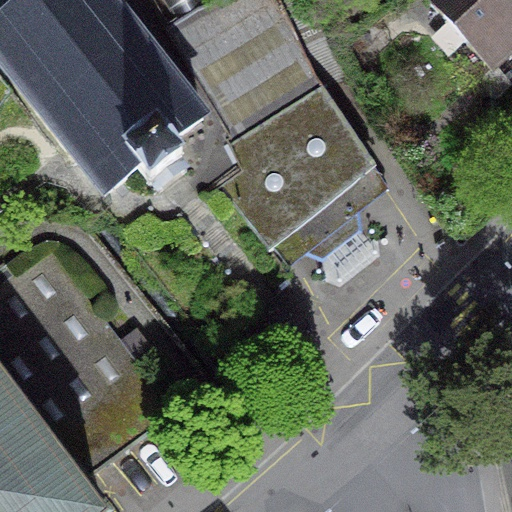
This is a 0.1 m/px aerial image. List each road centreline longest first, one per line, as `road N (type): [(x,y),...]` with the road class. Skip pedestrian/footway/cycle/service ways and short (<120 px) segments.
road 1 (residential): [(363,427),(511,270)]
road 2 (residential): [(363,427),(267,511)]
